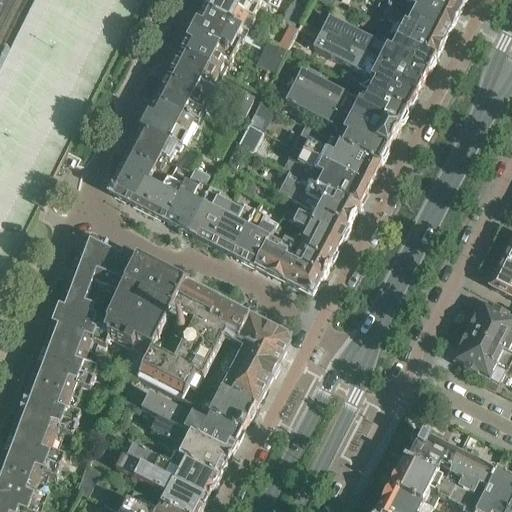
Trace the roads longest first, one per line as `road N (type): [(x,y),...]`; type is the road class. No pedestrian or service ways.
road 1 (residential): [(486,0),(315,334)]
road 2 (tertiary): [(493,91),(358,356)]
road 3 (residential): [(315,334),(268,297),(204,263),(164,260),(80,207)]
road 4 (residential): [(80,207),(129,116),(129,97),(189,0)]
road 5 (residential): [(407,372),(511,170)]
road 6 (residential): [(0,419),(80,207)]
road 7 (residential): [(315,334),(222,511)]
road 8 (tertiary): [(358,356),(329,382),(263,511)]
road 9 (tertiary): [(295,511),(356,393),(358,356)]
road 10 (residential): [(335,511),(407,372)]
